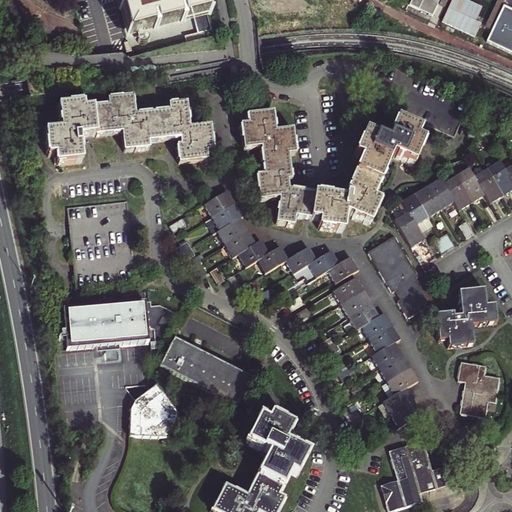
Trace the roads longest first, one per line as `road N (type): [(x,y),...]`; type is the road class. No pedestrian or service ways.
road 1 (residential): [(315,511),(332,445),(316,386),(282,340),(164,271),(141,171),(45,182),(55,268)]
road 2 (primary): [(47,511),(0,219)]
road 3 (residential): [(240,0),(252,73),(276,89),(310,90)]
